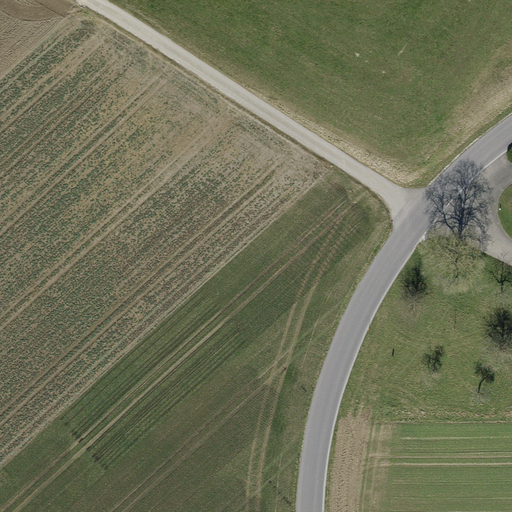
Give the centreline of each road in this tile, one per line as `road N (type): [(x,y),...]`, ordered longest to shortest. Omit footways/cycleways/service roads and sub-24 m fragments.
road 1 (unclassified): [(511,135),(430,207),(340,350),(310,511)]
road 2 (track): [(94,0),(430,207)]
